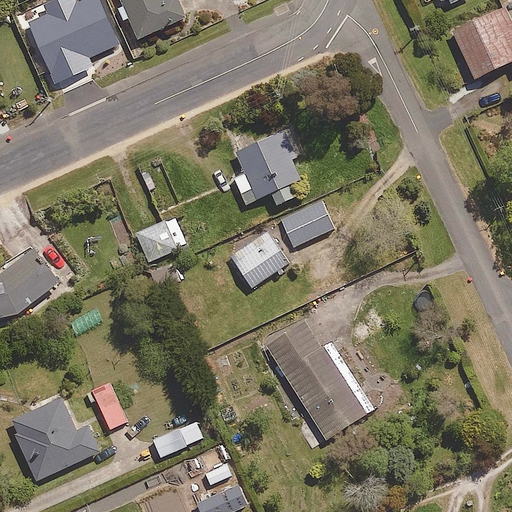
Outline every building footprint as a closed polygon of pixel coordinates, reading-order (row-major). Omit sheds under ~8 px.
[(62,26),(49,0),(46,0),(32,7),(44,35),(62,26)] [(103,0),(108,11),(119,6),(126,23),(132,21),(140,42),(188,23),(179,0),(103,0)] [(477,78),(511,61),(511,0),(499,0),(503,8),(455,31),(477,78)] [(79,34),(64,41),(76,68),(92,61),(79,34)] [(301,155),(289,129),(238,153),(248,173),(236,178),(249,204),(275,191),(281,204),(298,195),(292,183),(303,178),(294,158),(301,155)] [(337,228),(324,200),(283,218),(296,246),(337,228)] [(189,245),(177,217),(139,233),(151,261),(189,245)] [(296,259),(275,228),(233,256),(254,287),(296,259)] [(60,281),(38,248),(0,273),(0,317),(23,312),(60,281)] [(182,282),(176,263),(153,270),(159,289),(182,282)] [(321,445),(376,408),(333,342),(326,346),(308,319),(268,346),(319,423),(310,429),(321,445)] [(129,421),(109,376),(92,383),(112,429),(129,421)] [(77,425),(64,397),(12,421),(39,480),(104,450),(89,420),(77,425)] [(206,439),(199,422),(156,439),(163,457),(206,439)] [(235,475),(230,463),(207,472),(212,484),(235,475)] [(233,511),(249,505),(240,484),(199,503),(203,511),(233,511)]
